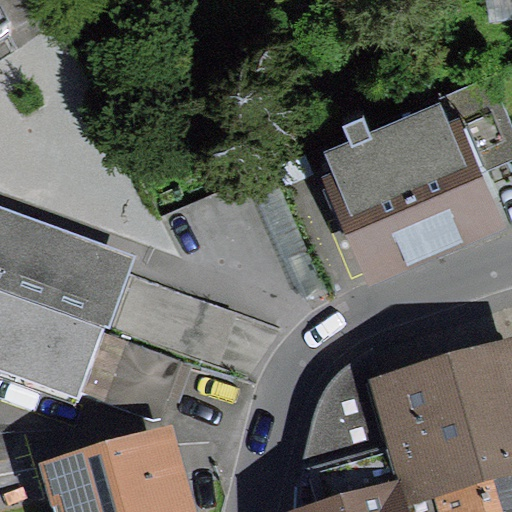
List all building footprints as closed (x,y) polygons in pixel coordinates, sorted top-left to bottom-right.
[(0,42),(11,35),(0,12),(0,42)] [(340,109),(347,124),(322,136),(332,158),(320,163),(371,275),(507,214),(483,162),(511,148),(511,111),(494,71),(442,95),(437,84),(371,114),(364,98),(340,109)] [(0,293),(108,334),(135,262),(0,211),(0,293)] [(0,293),(0,375),(81,406),(84,399),(108,334),(0,293)] [(180,361),(108,334),(84,399),(118,412),(161,409),(180,361)] [(511,341),(384,380),(402,441),(422,508),(511,481),(511,341)] [(316,408),(299,473),(402,441),(384,380),(375,351),(355,362),(336,377),(316,408)] [(197,511),(172,428),(37,468),(49,511),(197,511)] [(293,511),(410,511),(422,508),(402,441),(299,473),(297,481),(293,511)] [(511,511),(511,481),(422,508),(410,511),(511,511)]
